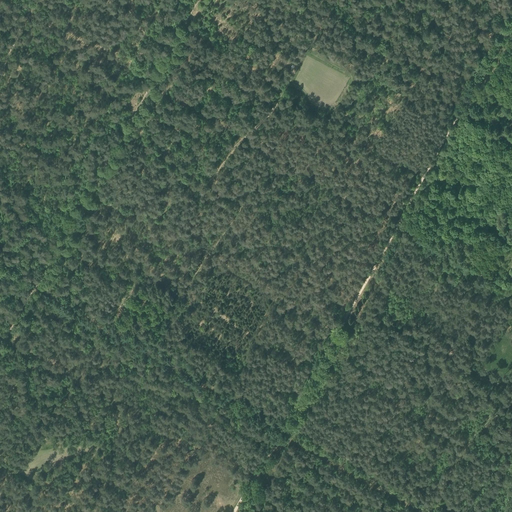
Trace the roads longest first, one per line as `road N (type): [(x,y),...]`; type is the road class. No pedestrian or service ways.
road 1 (track): [(511,21),(235,511)]
road 2 (track): [(428,511),(35,287)]
road 3 (track): [(198,0),(0,349)]
road 4 (track): [(148,351),(184,308),(183,292),(241,205),(122,135)]
road 5 (track): [(243,140),(511,295)]
road 6 (track): [(335,0),(274,109),(243,140)]
road 7 (track): [(337,331),(205,261)]
road 8 (track): [(150,87),(29,15)]
road 9 (track): [(511,404),(467,442),(431,511)]
